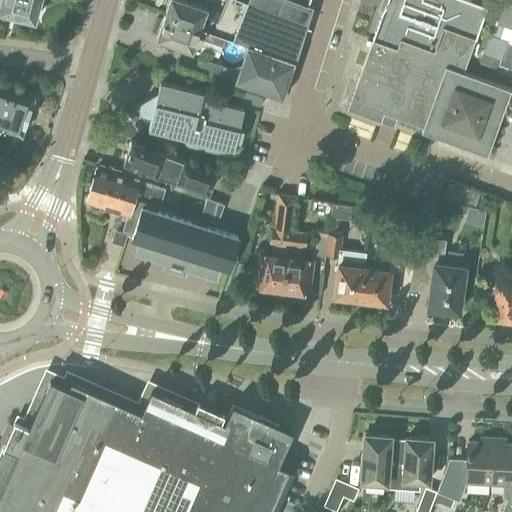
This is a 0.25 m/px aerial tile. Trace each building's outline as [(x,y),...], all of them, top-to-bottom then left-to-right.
[(0,0),(0,9),(35,19),(40,0),(0,0)] [(189,0),(169,0),(167,10),(182,15),(180,19),(194,24),(195,20),(202,22),(200,27),(215,32),(218,21),(204,16),(207,6),(189,0)] [(226,0),(218,21),(215,32),(227,36),(233,38),(233,39),(249,44),(292,59),(296,60),(297,57),(305,32),(313,6),(314,5),(315,0),(226,0)] [(488,6),(469,0),(387,0),(349,112),(383,124),(386,116),(424,129),(422,133),(488,156),(511,90),(464,73),(488,6)] [(511,0),(503,0),(496,22),(511,27),(511,0)] [(167,10),(158,37),(193,48),(197,36),(212,41),(224,46),(227,36),(215,32),(200,27),(202,22),(195,20),(194,24),(180,19),(182,15),(167,10)] [(511,42),(507,41),(499,63),(511,67),(511,42)] [(292,61),(292,59),(249,44),(241,69),(239,68),(235,69),(233,74),(224,71),(221,79),(220,83),(244,91),(247,83),(267,89),(268,85),(284,90),(293,62),(292,61)] [(224,71),(225,66),(199,57),(195,71),(221,79),(224,71)] [(187,145),(190,146),(234,156),(246,109),(203,98),(205,92),(161,81),(158,91),(144,100),(142,101),(141,104),(140,108),(142,111),(145,113),(153,115),(149,129),(185,139),(186,141),(187,145)] [(0,125),(23,133),(35,95),(0,83),(0,125)] [(179,181),(212,193),(219,173),(133,143),(126,164),(160,176),(161,172),(180,179),(179,181)] [(94,184),(156,204),(157,204),(160,204),(165,189),(152,185),(153,183),(141,180),(141,181),(126,177),(128,171),(103,163),(101,168),(99,167),(94,184)] [(442,181),(438,195),(462,202),(467,188),(442,181)] [(155,209),(156,204),(94,184),(89,200),(91,206),(103,210),(109,207),(130,214),(130,213),(139,216),(133,237),(143,240),(139,252),(165,260),(162,268),(185,275),(187,267),(216,276),(220,264),(230,267),(240,237),(155,209)] [(204,219),(216,223),(221,202),(210,198),(204,219)] [(262,253),(258,285),(261,286),(261,289),(271,291),(272,287),(280,288),(281,290),(284,290),(284,288),(288,257),(291,230),(290,229),(293,202),(276,200),(273,227),(271,243),(276,243),(274,255),(262,253)] [(331,216),(348,218),(349,205),(333,203),(331,216)] [(284,288),(284,290),(286,291),(288,289),(296,290),(296,294),(306,295),(307,291),(309,292),(313,260),(301,258),(302,246),(307,247),(308,232),(291,230),(288,257),(284,288)] [(313,231),(312,255),(325,256),(325,253),(327,232),(313,231)] [(327,232),(325,253),(336,254),(337,248),(341,248),(342,233),(327,232)] [(413,277),(433,280),(429,307),(444,309),(447,313),(455,314),(458,311),(460,312),(467,266),(444,263),(447,239),(419,236),(413,277)] [(406,264),(408,242),(392,241),(391,263),(406,264)] [(336,254),(335,268),(339,268),(335,296),(337,296),(340,299),(347,300),(350,298),(357,299),(359,300),(361,301),(366,267),(368,251),(341,248),(337,248),(336,254)] [(366,267),(361,301),(364,301),(366,300),(373,301),(375,303),(382,304),(385,302),(387,302),(392,270),(366,267)] [(111,287),(137,288),(137,270),(112,269),(111,287)] [(489,284),(487,300),(495,300),(493,315),(495,316),(497,319),(504,320),(507,317),(511,317),(511,284),(497,283),(497,284),(489,284)] [(51,379),(30,425),(17,419),(0,457),(0,511),(275,511),(294,470),(288,468),(277,463),(292,430),(234,404),(228,416),(222,413),(222,414),(199,404),(199,403),(197,402),(194,408),(171,397),(171,398),(153,390),(143,412),(85,386),(82,392),(51,379)] [(395,487),(399,437),(398,437),(398,439),(391,438),(391,434),(365,432),(362,480),(386,482),(386,486),(395,487)] [(399,437),(395,487),(419,488),(419,479),(430,480),(433,438),(407,436),(407,439),(399,439),(400,437),(399,437)] [(491,482),(494,437),(485,436),(485,441),(469,440),(468,458),(450,457),(437,490),(434,500),(451,506),(454,498),(460,500),(468,480),(491,482)] [(494,437),(491,482),(504,482),(503,497),(507,498),(501,511),(511,511),(511,442),(502,442),(503,438),(494,437)] [(337,478),(325,503),(337,508),(348,483),(337,478)] [(428,511),(434,500),(437,490),(426,486),(415,511),(428,511)]
